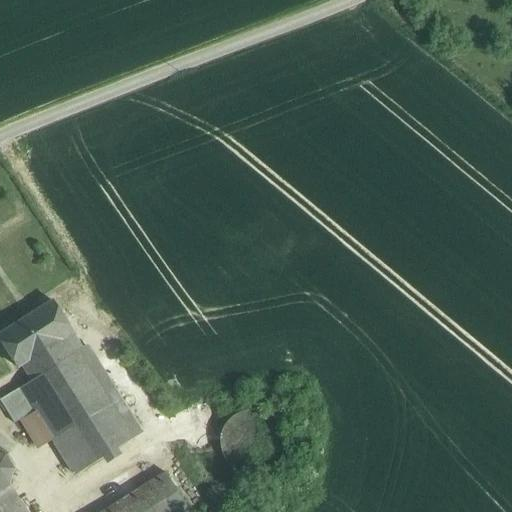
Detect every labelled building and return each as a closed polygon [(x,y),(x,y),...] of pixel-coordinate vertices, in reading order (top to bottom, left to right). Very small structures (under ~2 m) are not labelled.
[(53,302),(0,335),(0,339),(18,368),(22,366),(69,336),(73,333),(53,302)] [(32,381),(79,351),(69,336),(22,366),(32,381)] [(79,351),(32,381),(21,388),(35,412),(36,413),(48,434),(52,440),(53,439),(76,476),(141,434),(90,353),(83,358),(79,351)] [(21,388),(0,400),(15,424),(35,412),(21,388)] [(283,455),(285,443),(283,430),(275,420),(265,413),(252,411),(240,413),(229,420),(222,431),(220,443),(223,456),(230,466),(241,473),(253,476),(266,473),(276,466),(283,455)] [(48,434),(36,413),(25,420),(38,441),(48,434)] [(5,455),(0,453),(0,490),(9,485),(14,469),(5,455)] [(190,511),(166,473),(105,511),(190,511)] [(26,511),(9,485),(0,490),(0,511),(26,511)]
